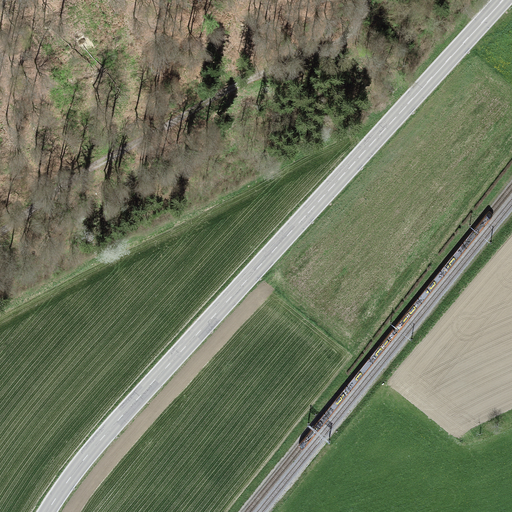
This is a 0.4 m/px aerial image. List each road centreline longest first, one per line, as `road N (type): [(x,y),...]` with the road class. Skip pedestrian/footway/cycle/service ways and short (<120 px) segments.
road 1 (secondary): [(47,511),(83,460),(502,0)]
road 2 (track): [(368,0),(345,40),(238,84),(72,181),(0,235)]
